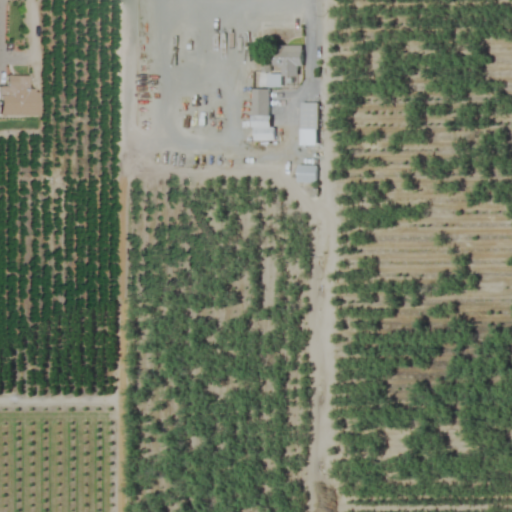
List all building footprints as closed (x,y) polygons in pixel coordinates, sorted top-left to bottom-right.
[(281,66),(281,86),(299,87),(299,45),(272,45),(271,66),(281,66)] [(23,75),(3,76),(3,87),(0,87),(0,101),(23,101),(23,75)] [(269,140),(269,88),(252,88),(252,140),(269,140)] [(300,130),(317,130),(317,102),(300,102),(300,130)] [(296,165),(296,183),(315,183),(315,165),(296,165)]
